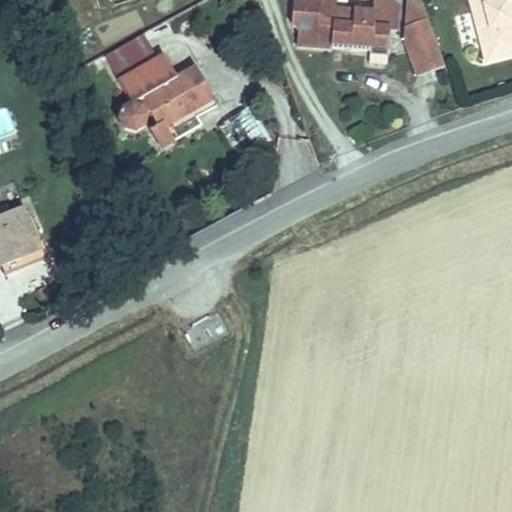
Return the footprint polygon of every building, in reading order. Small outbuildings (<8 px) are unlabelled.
[(369,64),(387,65),(390,30),(396,31),(398,15),(372,12),(336,9),(322,8),(323,0),(293,0),(292,22),(299,30),(297,46),(370,52),(369,64)] [(336,9),(336,0),(323,0),(322,8),(336,9)] [(383,0),(372,0),(372,12),(398,15),(398,8),(392,1),(383,0)] [(511,0),(471,0),(487,61),(511,54),(511,28),(510,29),(508,23),(511,22),(511,0)] [(422,3),(409,2),(407,27),(428,19),(422,3)] [(418,77),(445,67),(428,19),(407,27),(405,43),(418,77)] [(177,78),(164,55),(118,81),(132,104),(122,110),(119,121),(125,130),(135,133),(145,128),(148,116),(147,115),(150,113),(158,128),(160,131),(193,112),(213,100),(195,68),(177,78)] [(221,123),(239,156),(267,142),(250,108),(221,123)] [(160,131),(158,128),(152,132),(162,148),(201,125),(193,112),(160,131)] [(0,215),(0,267),(11,263),(8,256),(26,248),(29,256),(41,251),(24,209),(1,218),(0,215)] [(8,256),(11,263),(0,267),(0,277),(0,278),(44,260),(41,251),(29,256),(26,248),(8,256)]
